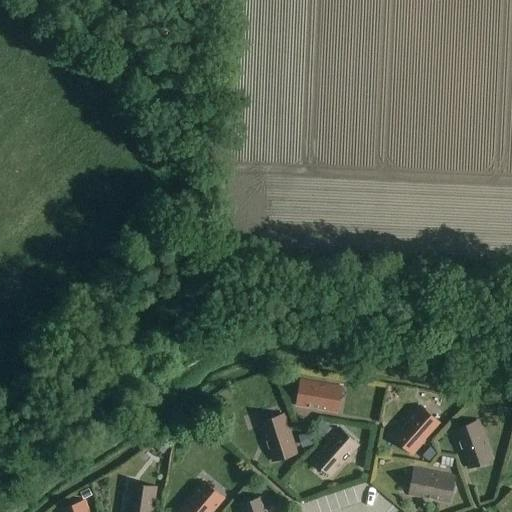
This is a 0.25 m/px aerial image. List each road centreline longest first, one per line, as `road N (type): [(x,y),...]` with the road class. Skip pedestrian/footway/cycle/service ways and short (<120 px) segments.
road 1 (track): [(511,293),(241,279),(164,251)]
road 2 (track): [(164,251),(207,175),(24,0)]
road 3 (track): [(164,251),(110,349),(0,457)]
